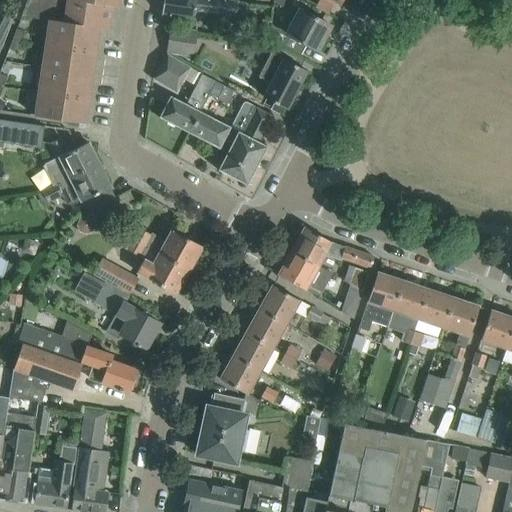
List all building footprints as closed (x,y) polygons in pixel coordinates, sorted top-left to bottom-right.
[(118,6),(119,0),(27,0),(22,15),(48,20),(34,115),(85,123),(100,28),(109,29),(112,6),(118,6)] [(235,17),(238,3),(222,0),(163,0),(162,14),(182,17),(193,18),(195,10),(235,17)] [(342,0),(318,0),(315,7),(328,14),(335,2),(340,5),(342,0)] [(317,49),(330,24),(300,8),(286,33),(317,49)] [(0,43),(2,45),(7,32),(12,18),(0,11),(0,43)] [(262,19),(260,34),(268,35),(270,20),(262,19)] [(194,43),(195,33),(196,31),(171,27),(169,40),(194,43)] [(24,31),(17,29),(10,48),(17,50),(24,31)] [(192,56),(194,43),(169,40),(167,52),(192,56)] [(286,108),(306,69),(288,60),(270,51),(258,75),(272,82),(264,97),(286,108)] [(176,92),(191,67),(167,53),(152,79),(176,92)] [(216,81),(208,96),(217,100),(225,86),(216,81)] [(189,132),(200,111),(170,95),(159,117),(189,132)] [(267,145),(260,141),(273,115),(255,106),(247,102),(246,101),(245,101),(244,101),(243,102),(242,103),(230,127),(237,131),(231,143),(217,169),(247,184),(267,145)] [(231,143),(237,131),(230,127),(200,111),(189,132),(219,148),(224,139),(231,143)] [(18,122),(15,144),(41,147),(44,128),(44,126),(18,122)] [(98,163),(88,141),(66,152),(59,138),(48,143),(55,159),(44,164),(55,185),(98,163)] [(115,197),(98,163),(55,185),(41,192),(47,203),(63,195),(67,202),(71,205),(80,201),(86,211),(115,197)] [(96,219),(120,208),(115,197),(86,211),(86,212),(86,213),(96,219)] [(343,246),(331,241),(305,227),(291,250),(318,265),(325,253),(351,261),(355,250),(343,246)] [(188,270),(202,246),(172,228),(165,241),(151,234),(150,235),(137,228),(131,238),(188,270)] [(188,270),(131,238),(125,248),(144,259),(137,272),(175,293),(188,270)] [(25,239),(22,253),(35,256),(39,243),(25,239)] [(310,279),(318,265),(291,250),(278,274),(304,289),(334,305),(340,295),(310,279)] [(370,267),(373,256),(355,250),(351,261),(370,267)] [(128,294),(137,279),(102,259),(94,274),(128,294)] [(363,291),(369,272),(359,269),(351,284),(363,291)] [(159,322),(124,303),(128,296),(85,272),(79,283),(98,293),(94,300),(117,313),(107,331),(119,338),(121,334),(145,347),(147,343),(148,344),(153,336),(151,335),(159,322)] [(393,310),(402,281),(376,272),(367,301),(358,326),(370,330),(372,321),(388,326),(393,310)] [(418,318),(428,289),(402,281),(393,310),(418,318)] [(285,323),(298,299),(272,285),(259,308),(285,323)] [(443,326),(453,298),(428,289),(418,318),(443,326)] [(10,294),(9,306),(21,307),(22,295),(10,294)] [(472,325),(479,306),(453,298),(443,326),(459,331),(455,345),(464,348),(465,348),(469,335),(472,325)] [(307,317),(318,323),(324,312),(312,306),(307,317)] [(273,346),(285,323),(259,308),(246,332),(273,346)] [(506,348),(511,329),(511,317),(490,310),(480,339),(506,348)] [(80,361),(85,346),(24,325),(17,343),(21,344),(14,369),(73,389),(82,362),(80,361)] [(410,343),(414,330),(405,327),(400,340),(410,343)] [(424,334),(414,330),(410,343),(417,346),(420,347),(424,334)] [(260,370),(273,346),(246,332),(233,355),(260,370)] [(410,343),(407,352),(414,355),(417,346),(410,343)] [(302,350),(290,344),(285,353),(297,360),(302,350)] [(455,345),(450,358),(459,361),(464,348),(455,345)] [(132,379),(136,368),(115,361),(109,360),(110,355),(85,346),(80,361),(82,362),(93,365),(88,378),(101,382),(101,383),(122,391),(123,389),(128,391),(129,388),(131,389),(134,380),(132,379)] [(324,350),(315,365),(327,372),(336,357),(324,350)] [(482,368),(487,355),(476,351),(471,364),(482,368)] [(291,369),(297,360),(285,353),(280,363),(291,369)] [(246,393),(260,370),(233,355),(220,378),(246,393)] [(444,407),(459,361),(450,358),(443,379),(427,374),(419,399),(444,407)] [(352,393),(338,388),(330,409),(345,414),(352,393)] [(276,397),(264,391),(259,400),(271,407),(276,397)] [(245,399),(214,392),(211,406),(207,405),(196,453),(235,462),(239,445),(243,446),(247,431),(242,430),(246,414),(242,413),(245,399)] [(0,449),(6,411),(8,397),(0,395),(0,449)] [(399,398),(392,419),(409,424),(416,404),(399,398)] [(50,406),(37,404),(36,415),(33,433),(46,435),(50,406)] [(25,481),(33,433),(36,415),(6,411),(0,449),(0,496),(1,496),(0,499),(22,502),(25,481)] [(376,411),(373,423),(382,426),(386,414),(376,411)] [(105,511),(108,492),(95,491),(106,415),(86,412),(71,510),(87,511),(105,511)] [(485,413),(478,438),(504,445),(511,419),(485,413)] [(340,440),(344,423),(326,419),(323,436),(340,440)] [(409,511),(419,466),(425,440),(344,423),(340,440),(327,500),(324,511),(409,511)] [(441,479),(441,477),(449,445),(425,440),(419,466),(431,469),(429,476),(430,476),(441,479)] [(69,489),(72,462),(75,463),(77,447),(62,445),(60,461),(54,460),(52,478),(38,476),(34,504),(66,508),(69,489)] [(470,450),(452,446),(450,458),(468,462),(470,450)] [(467,466),(465,475),(475,477),(477,468),(487,470),(490,454),(470,450),(468,462),(467,466)] [(314,451),(312,463),(319,464),(322,452),(314,451)] [(509,481),(511,466),(511,456),(490,453),(490,454),(487,470),(486,476),(509,481)] [(307,473),(310,460),(291,456),(289,469),(307,473)] [(511,511),(511,466),(509,481),(502,511),(511,511)] [(301,511),(305,496),(310,473),(307,473),(289,469),(285,486),(248,478),(241,511),(301,511)] [(433,511),(438,489),(441,479),(430,476),(427,487),(420,486),(418,497),(420,497),(416,511),(433,511)] [(446,511),(447,508),(452,509),(458,480),(441,477),(441,479),(438,489),(433,511),(446,511)] [(237,511),(242,490),(188,479),(182,505),(184,506),(182,511),(237,511)] [(324,511),(327,500),(305,496),(301,511),(324,511)]
